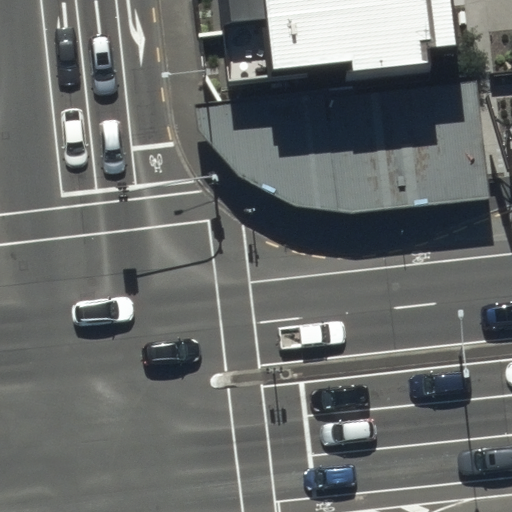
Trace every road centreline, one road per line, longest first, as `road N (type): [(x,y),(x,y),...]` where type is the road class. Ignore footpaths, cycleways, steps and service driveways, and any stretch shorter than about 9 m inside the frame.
road 1 (primary): [(110,340),(511,296)]
road 2 (primary): [(511,438),(123,481)]
road 3 (secondary): [(110,340),(68,0)]
road 4 (secondary): [(123,481),(110,340)]
road 5 (primary): [(123,481),(0,495)]
